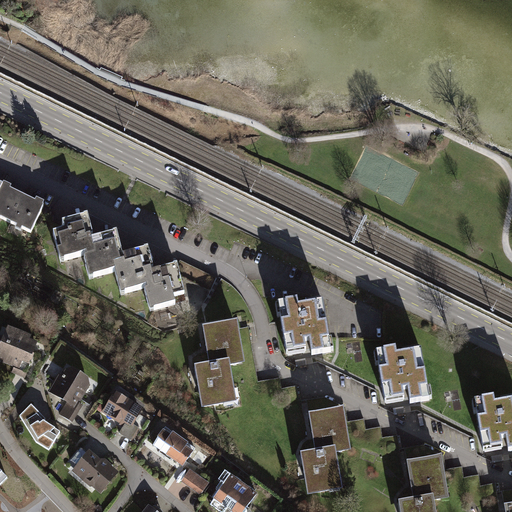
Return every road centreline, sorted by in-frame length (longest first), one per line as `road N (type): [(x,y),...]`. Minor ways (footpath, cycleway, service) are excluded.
road 1 (residential): [(511,484),(285,372),(270,355),(250,294),(233,275),(0,164)]
road 2 (primary): [(0,92),(511,343)]
